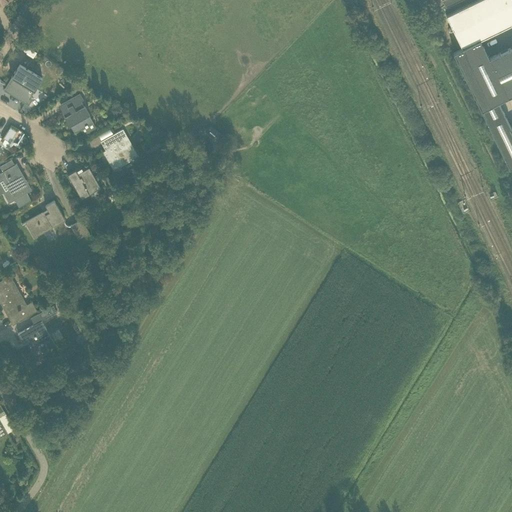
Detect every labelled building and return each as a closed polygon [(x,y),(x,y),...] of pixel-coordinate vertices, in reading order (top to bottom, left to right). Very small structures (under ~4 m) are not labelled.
[(480,39),(511,23),(511,0),(477,0),(446,15),(462,48),(480,39)] [(499,102),(511,95),(511,46),(489,58),(480,39),(462,48),(453,53),(481,110),(499,102)] [(24,101),(33,86),(36,87),(42,77),(20,64),(14,73),(15,73),(6,89),(4,88),(4,89),(24,101)] [(70,125),(75,132),(93,122),(89,115),(90,114),(85,105),(83,106),(80,100),(83,98),(80,92),(68,99),(71,105),(62,110),(65,116),(64,116),(69,126),(70,125)] [(511,166),(511,133),(509,127),(511,127),(499,102),(481,110),(509,168),(511,166)] [(224,137),(212,127),(207,134),(219,144),(224,137)] [(113,169),(122,164),(134,157),(138,155),(123,128),(119,130),(100,141),(104,147),(106,146),(107,149),(103,151),(113,169)] [(101,138),(113,132),(111,129),(99,134),(101,138)] [(16,198),(19,204),(18,205),(18,206),(30,199),(26,192),(31,189),(26,180),(25,181),(16,165),(17,164),(16,163),(0,172),(0,180),(5,190),(3,191),(9,202),(16,198)] [(101,188),(94,176),(89,167),(82,171),(83,172),(78,175),(76,170),(68,174),(81,199),(101,188)] [(43,212),(26,221),(34,237),(52,227),(52,226),(65,219),(54,200),(45,205),(48,210),(43,213),(43,212)] [(78,238),(89,232),(81,218),(70,225),(78,238)] [(8,316),(13,313),(18,321),(37,310),(32,301),(27,304),(10,275),(0,280),(0,299),(7,312),(6,313),(8,316)] [(35,355),(44,350),(55,344),(46,330),(47,329),(41,319),(18,333),(23,343),(29,339),(31,343),(29,344),(35,355)]
